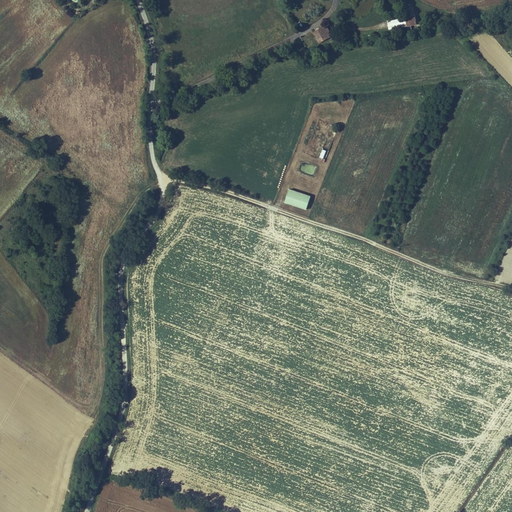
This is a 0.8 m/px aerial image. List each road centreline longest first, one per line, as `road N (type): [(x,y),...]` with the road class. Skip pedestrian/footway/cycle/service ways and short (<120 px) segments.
road 1 (unclassified): [(151,104),(165,197),(129,247),(123,270),(125,396),(88,511)]
road 2 (track): [(161,179),(228,192),(511,294)]
road 3 (unclassified): [(284,43),(151,104)]
